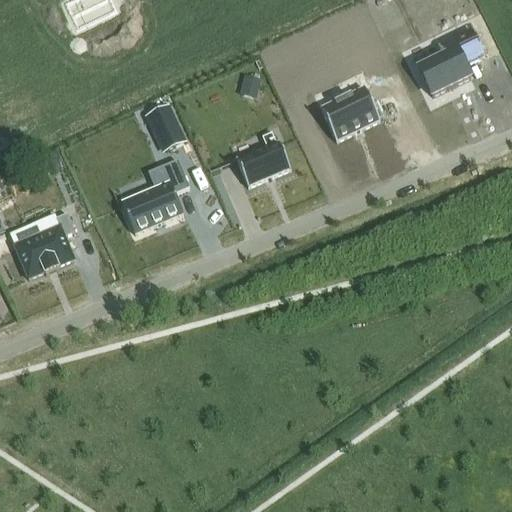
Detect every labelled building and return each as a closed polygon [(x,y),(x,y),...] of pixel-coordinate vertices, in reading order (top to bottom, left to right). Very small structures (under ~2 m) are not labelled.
[(109,0),(76,0),(65,6),(76,30),(115,11),(109,0)] [(472,33),(442,48),(447,59),(458,54),(464,67),(484,58),(472,33)] [(447,59),(420,72),(434,101),(472,83),(464,67),(458,54),(447,59)] [(246,79),(243,89),(259,92),(261,83),(246,79)] [(362,102),(318,123),(334,156),(378,135),(362,102)] [(171,109),(147,120),(163,156),(187,145),(171,109)] [(268,152),(238,165),(249,192),(292,174),(281,147),(278,148),(274,137),(263,141),(268,152)] [(164,190),(130,204),(143,235),(191,216),(183,195),(198,189),(187,162),(157,174),(164,190)] [(60,232),(16,251),(30,284),(46,277),(46,279),(60,273),(60,271),(75,265),(65,242),(76,237),(68,218),(56,224),(60,232)]
